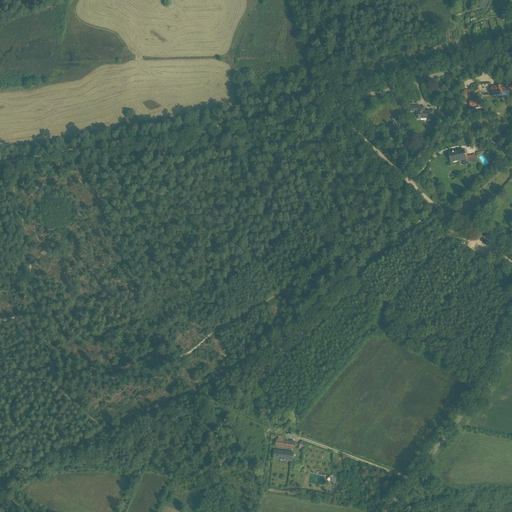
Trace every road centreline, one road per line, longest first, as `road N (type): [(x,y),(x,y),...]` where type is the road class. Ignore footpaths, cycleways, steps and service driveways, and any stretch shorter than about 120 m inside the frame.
road 1 (track): [(359,260),(323,250),(289,287),(185,351),(115,369),(49,368)]
road 2 (track): [(0,161),(338,105)]
road 3 (track): [(103,430),(197,388),(338,279)]
road 4 (unclassified): [(387,511),(486,380),(511,328)]
road 5 (track): [(338,105),(434,207),(476,233)]
road 6 (unclassified): [(338,105),(511,50)]
road 7 (unknown): [(410,480),(289,434)]
